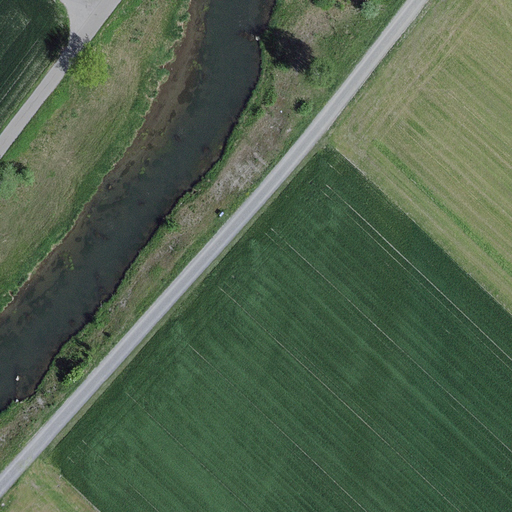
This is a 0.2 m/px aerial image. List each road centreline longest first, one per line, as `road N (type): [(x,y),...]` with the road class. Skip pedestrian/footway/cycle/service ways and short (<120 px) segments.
road 1 (track): [(419,0),(346,95),(0,491)]
road 2 (unclassified): [(0,146),(110,0)]
